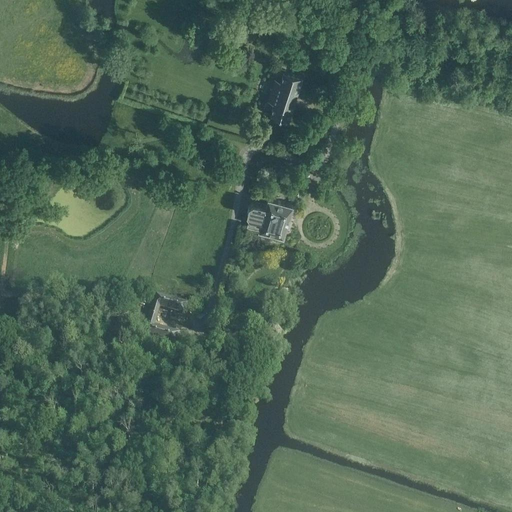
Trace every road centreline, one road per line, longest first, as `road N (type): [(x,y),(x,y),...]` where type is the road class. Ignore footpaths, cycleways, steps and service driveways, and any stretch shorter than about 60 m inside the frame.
road 1 (track): [(196,326),(213,308),(251,153),(323,162),(370,49),(419,47),(511,70)]
road 2 (track): [(323,162),(301,230),(316,247),(338,233),(335,217),(315,209)]
